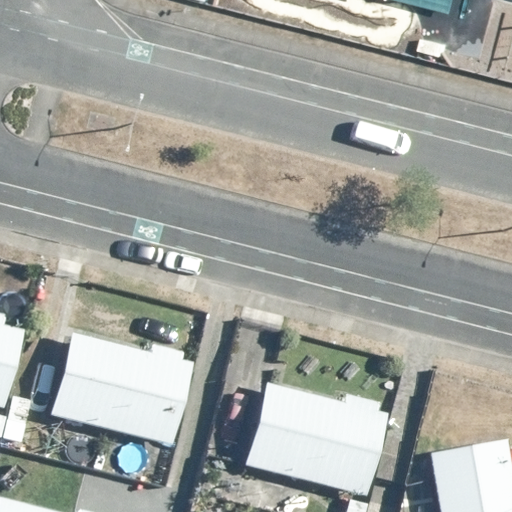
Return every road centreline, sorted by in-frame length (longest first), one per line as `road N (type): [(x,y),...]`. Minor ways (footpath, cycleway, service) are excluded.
road 1 (residential): [(511,294),(0,163)]
road 2 (residential): [(0,48),(511,176)]
